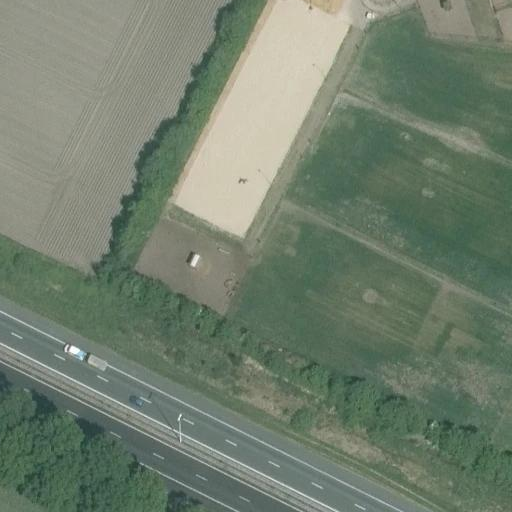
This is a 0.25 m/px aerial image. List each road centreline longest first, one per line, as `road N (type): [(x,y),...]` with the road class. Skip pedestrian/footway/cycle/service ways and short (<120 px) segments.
road 1 (motorway): [(376,511),(0,322)]
road 2 (motorway): [(0,379),(265,511)]
